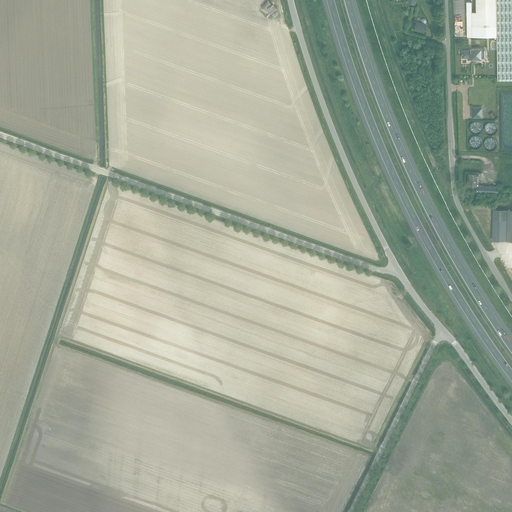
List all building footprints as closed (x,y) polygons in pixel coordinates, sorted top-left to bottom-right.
[(265,11),(266,12),(266,16),(267,17),(269,11),(271,10),(274,7),(276,7),(268,0),(266,0),(267,2),(265,5),(264,7),(263,10),(265,11)] [(472,1),(467,2),(467,27),(467,37),(489,37),(497,37),(498,80),(503,80),(511,80),(511,0),(476,0),(476,12),(472,12),(472,1)] [(419,17),(417,17),(416,16),(415,21),(413,20),(412,25),(415,26),(414,29),(424,32),(426,24),(425,24),(426,21),(425,19),(423,19),(421,20),(419,19),(419,17)] [(481,59),(486,58),(486,49),(471,49),(471,51),(469,51),(462,51),(462,54),(462,55),(462,58),(467,58),(467,60),(472,60),(472,59),(481,59)] [(482,108),(472,108),(472,118),(482,118),(482,108)] [(511,181),(511,163),(507,164),(507,165),(499,165),(499,181),(511,181)] [(479,175),(473,174),(468,174),(467,185),(477,186),(476,192),(499,193),(499,186),(478,185),(479,175)] [(511,240),(511,210),(494,210),(492,240),(511,240)]
